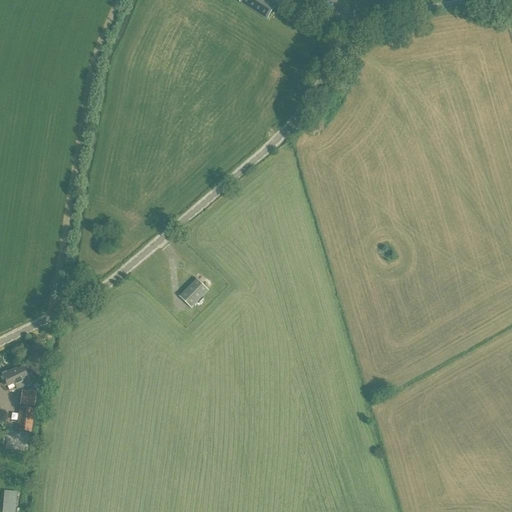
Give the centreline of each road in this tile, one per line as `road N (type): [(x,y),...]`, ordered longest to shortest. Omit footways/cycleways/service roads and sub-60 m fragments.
road 1 (unclassified): [(50,317),(109,284),(276,137),(362,30),(406,12),(481,0)]
road 2 (unclassified): [(50,317),(75,230),(110,30),(125,0)]
